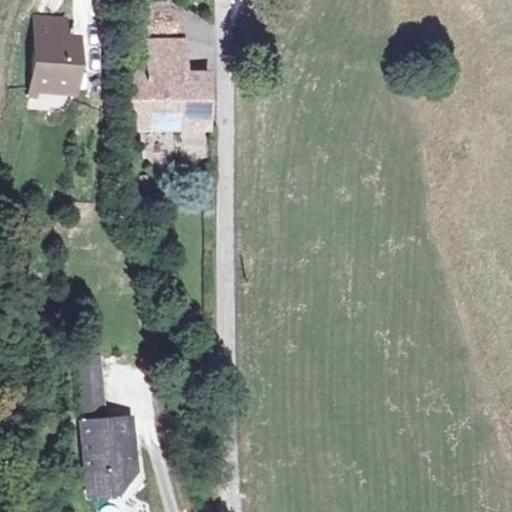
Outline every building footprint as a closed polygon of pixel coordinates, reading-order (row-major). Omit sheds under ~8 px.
[(71,96),(72,73),(63,73),(63,63),(73,63),(73,45),(61,44),(61,25),(34,25),(30,94),(71,96)] [(165,73),(201,73),(199,41),(163,41),(165,73)] [(136,72),(140,123),(218,124),(218,73),(201,73),(165,73),(136,72)] [(99,405),(103,491),(130,488),(148,464),(147,447),(139,448),(138,418),(122,418),(121,403),(119,353),(96,354),(99,405)] [(145,418),(138,418),(139,448),(147,447),(145,418)] [(130,488),(103,491),(103,496),(130,494),(130,488)] [(148,511),(147,496),(98,502),(99,511),(148,511)]
